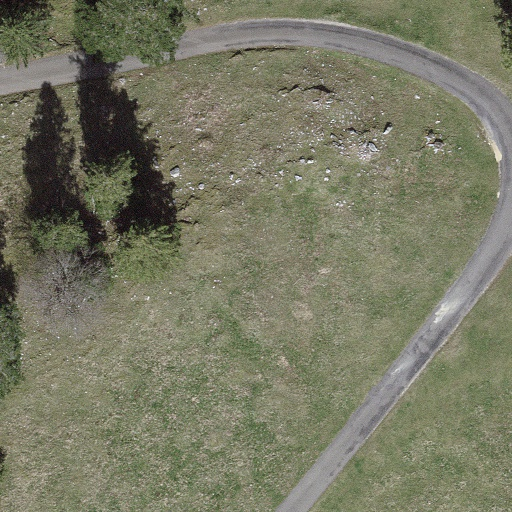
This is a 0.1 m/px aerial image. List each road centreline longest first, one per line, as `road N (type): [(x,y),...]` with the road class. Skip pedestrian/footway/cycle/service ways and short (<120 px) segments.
road 1 (unclassified): [(0,80),(219,37),(312,34),(435,68),(487,104),(511,146)]
road 2 (unclassified): [(511,211),(467,288),(287,511)]
